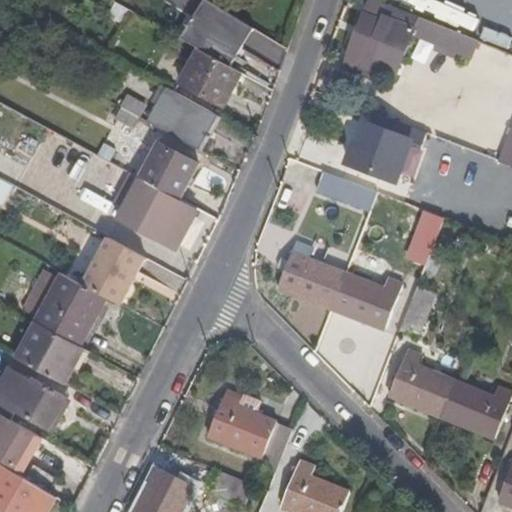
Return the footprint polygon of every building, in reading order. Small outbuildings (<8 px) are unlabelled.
[(417,33),(417,31),(366,9),(345,65),(381,79),(394,43),(409,48),(417,33)] [(479,40),(422,17),(417,31),(417,33),(472,57),(479,40)] [(219,105),(225,92),(236,72),(194,49),(177,82),(219,105)] [(511,59),(489,51),(485,61),(511,71),(511,67),(511,59)] [(232,96),(243,76),(236,72),(225,92),(232,96)] [(195,148),(213,114),(160,85),(142,119),(195,148)] [(120,92),(114,104),(132,114),(139,102),(120,92)] [(126,124),(132,114),(114,104),(109,115),(126,124)] [(459,108),(449,137),(478,147),(488,118),(459,108)] [(400,179),(414,140),(371,125),(362,149),(355,146),(348,164),(399,182),(400,179)] [(511,138),(503,163),(504,166),(511,168),(511,138)] [(427,145),(414,140),(400,179),(412,184),(427,145)] [(156,142),(137,176),(176,196),(193,162),(156,142)] [(351,184),(325,174),(318,193),(344,203),(351,184)] [(0,203),(6,206),(16,186),(2,179),(0,182),(0,203)] [(80,278),(112,295),(118,298),(141,256),(104,236),(80,278)] [(423,277),(434,250),(417,242),(406,269),(423,277)] [(280,289),(333,310),(348,274),(305,257),(309,247),(298,243),(280,289)] [(69,272),(44,319),(84,341),(86,342),(108,304),(112,295),(80,278),(69,272)] [(348,274),(333,310),(387,332),(405,284),(395,280),(391,290),(348,274)] [(420,286),(404,327),(422,334),(438,295),(420,286)] [(86,342),(92,346),(112,307),(108,304),(86,342)] [(61,382),(84,341),(44,319),(35,314),(12,355),(61,382)] [(442,417),(457,379),(422,366),(425,356),(409,349),(392,396),(442,417)] [(32,374),(13,405),(46,424),(64,393),(32,374)] [(494,394),(457,379),(442,417),(496,438),(511,396),(511,391),(498,385),(494,394)] [(279,471),(292,436),(275,428),(275,427),(258,418),(262,405),(245,397),(243,400),(227,393),(207,438),(279,471)] [(0,454),(13,462),(33,429),(0,410),(0,454)] [(0,506),(9,511),(44,511),(56,494),(48,489),(25,475),(0,460),(0,506)] [(316,467),(301,461),(284,506),(298,511),(342,511),(350,492),(313,477),(316,467)] [(31,465),(25,475),(48,489),(55,479),(31,465)] [(161,470),(139,511),(184,511),(196,488),(161,470)] [(254,486),(218,472),(211,491),(247,507),(254,486)] [(511,473),(501,501),(511,506),(511,473)]
